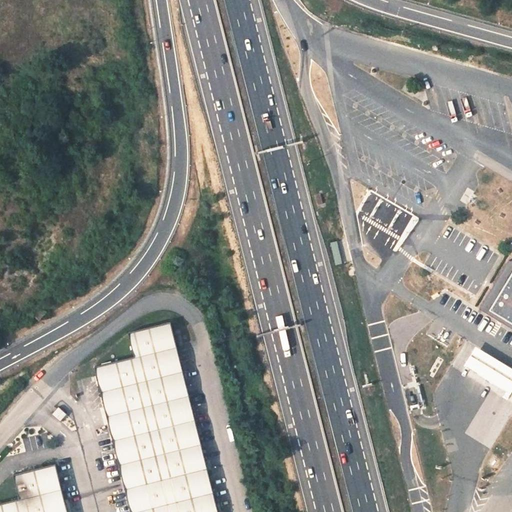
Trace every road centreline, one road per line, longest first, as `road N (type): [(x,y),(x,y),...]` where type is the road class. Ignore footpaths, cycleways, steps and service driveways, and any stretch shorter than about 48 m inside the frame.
road 1 (trunk): [(418,511),(405,462),(407,432),(306,92),(302,36),(283,0)]
road 2 (trunk): [(370,511),(241,0)]
road 3 (trunk): [(200,0),(328,511)]
road 4 (trunk): [(161,0),(179,130),(174,208),(146,261),(99,308),(0,365)]
road 5 (trunk): [(511,42),(371,0)]
